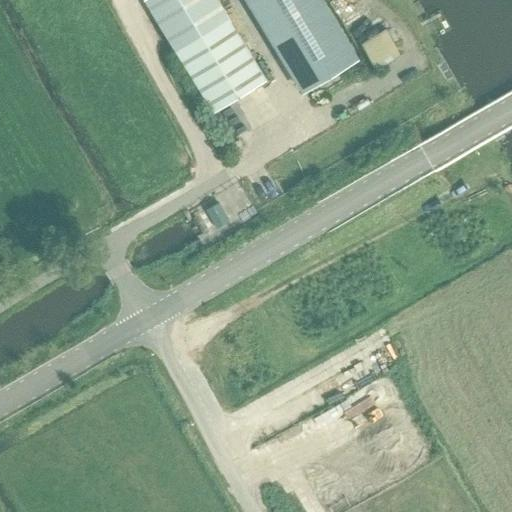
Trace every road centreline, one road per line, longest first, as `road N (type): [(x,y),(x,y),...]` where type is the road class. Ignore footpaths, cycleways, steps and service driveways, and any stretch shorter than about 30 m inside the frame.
road 1 (tertiary): [(511,108),(146,321)]
road 2 (unclassified): [(146,321),(256,511)]
road 3 (tertiary): [(146,321),(0,406)]
road 4 (unclassified): [(104,247),(236,172)]
road 5 (unclassified): [(0,307),(104,247)]
